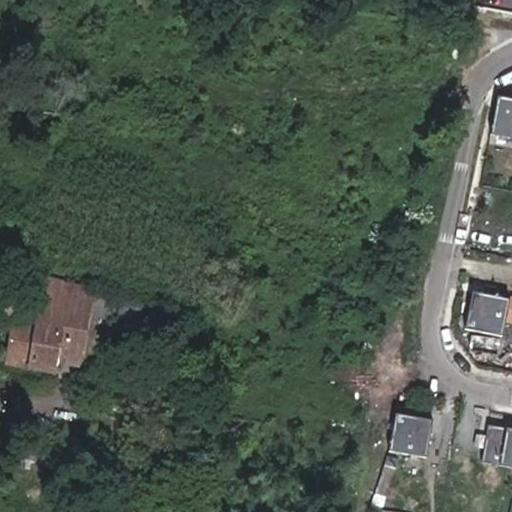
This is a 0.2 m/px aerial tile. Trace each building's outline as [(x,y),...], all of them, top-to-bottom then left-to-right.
[(511,97),(498,95),(491,133),(511,136),(511,97)] [(502,335),(510,297),(495,294),(497,285),(486,283),(484,292),(473,290),(465,327),(502,335)] [(115,298),(113,314),(153,321),(156,305),(115,298)] [(76,367),(90,311),(47,300),(40,329),(19,325),(9,364),(51,374),(54,361),(76,367)] [(408,413),(396,411),(389,450),(426,456),(433,418),(419,415),(420,406),(410,404),(408,413)] [(511,427),(488,423),(486,435),(476,434),(475,444),(484,445),(481,461),(511,466),(511,427)]
